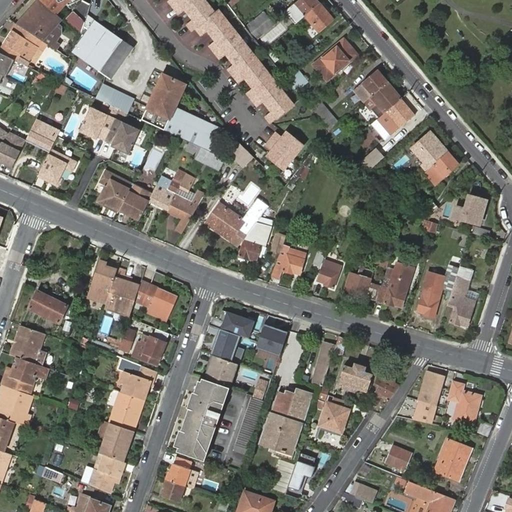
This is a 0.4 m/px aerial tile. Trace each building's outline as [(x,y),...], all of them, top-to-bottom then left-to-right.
[(41,0),(39,0),(18,25),(23,28),(39,38),(43,41),(49,45),(59,51),(62,46),(65,48),(70,41),(62,35),(63,33),(63,26),(59,23),(62,19),(56,13),(41,0)] [(41,0),(56,13),(66,3),(69,6),(81,0),(41,0)] [(204,0),(182,0),(176,5),(182,12),(185,9),(189,14),(205,1),(204,0)] [(305,15),(319,3),(316,0),(298,0),(294,4),(298,7),(291,13),(298,21),(305,16),(305,15)] [(192,19),(189,22),(194,29),(195,28),(214,13),(205,1),(189,14),(192,19)] [(334,20),(319,3),(305,15),(320,32),(334,20)] [(298,7),(294,4),(288,9),(291,13),(298,7)] [(90,5),(83,26),(88,30),(73,52),(111,79),(133,48),(95,21),(101,12),(90,5)] [(176,5),(173,8),(179,14),(182,12),(176,5)] [(214,13),(195,28),(201,36),(207,31),(211,36),(228,22),(218,10),(214,13)] [(264,12),(246,27),(256,40),(274,25),(264,12)] [(194,29),(189,22),(186,24),(192,31),(194,29)] [(237,34),(228,22),(211,36),(215,41),(209,45),(214,52),(237,34)] [(23,28),(18,25),(14,31),(19,34),(23,28)] [(5,43),(0,51),(0,52),(13,59),(14,60),(19,54),(29,61),(38,47),(35,44),(39,38),(23,28),(19,34),(14,31),(8,39),(10,40),(7,45),(5,43)] [(246,46),(237,34),(214,52),(220,59),(226,54),(230,59),(246,46)] [(39,38),(35,44),(38,47),(38,48),(44,52),(49,45),(43,41),(39,38)] [(344,39),(341,41),(348,50),(351,48),(344,39)] [(348,50),(341,41),(313,65),(327,80),(339,70),(357,55),(351,48),(348,50)] [(228,69),(233,76),(256,57),(246,46),(230,59),(234,64),(228,69)] [(268,47),(264,50),(274,63),(278,59),(268,47)] [(5,77),(13,59),(0,52),(0,74),(2,75),(5,77)] [(245,78),(248,82),(265,69),(256,57),(233,76),(239,82),(245,78)] [(298,68),(285,78),(287,79),(296,92),(308,82),(298,68)] [(265,69),(248,82),(252,87),(246,92),(252,99),(275,81),(265,69)] [(385,84),(387,82),(377,70),(362,82),(373,95),(385,84)] [(147,108),(142,119),(160,128),(164,130),(170,119),(175,107),(184,87),(180,82),(175,80),(163,74),(162,74),(147,108)] [(275,81),(252,99),(257,106),(263,101),(267,106),(284,92),(275,81)] [(362,82),(356,88),(366,100),(371,96),(373,95),(362,82)] [(394,90),(387,82),(385,84),(392,92),(394,90)] [(63,95),(67,87),(60,83),(56,91),(63,95)] [(97,99),(131,111),(137,95),(103,83),(97,99)] [(392,92),(385,84),(373,95),(371,96),(366,100),(363,103),(370,111),(371,110),(378,118),(381,115),(385,113),(386,112),(401,99),(394,90),(392,92)] [(293,104),(284,92),(267,106),(271,111),(265,115),(271,122),(293,104)] [(319,98),(309,107),(329,131),(339,123),(319,98)] [(0,99),(0,114),(1,115),(9,107),(0,99)] [(378,118),(378,119),(387,130),(391,135),(415,115),(401,99),(386,112),(385,113),(381,115),(378,118)] [(116,118),(91,107),(80,131),(97,140),(98,137),(105,140),(116,118)] [(183,111),(175,107),(170,119),(164,130),(181,137),(190,141),(201,146),(210,150),(220,128),(213,125),(183,111)] [(183,111),(213,125),(215,121),(197,113),(184,107),(183,111)] [(140,130),(116,118),(105,140),(112,143),(111,146),(129,154),(140,130)] [(26,140),(41,147),(50,151),(51,148),(60,131),(46,124),(36,119),(30,132),(26,140)] [(0,162),(12,168),(26,140),(28,135),(11,128),(11,130),(0,125),(0,162)] [(271,136),(276,130),(271,125),(265,130),(271,136)] [(412,148),(430,132),(427,129),(409,145),(412,148)] [(284,169),(304,145),(288,131),(283,137),(278,132),(266,146),(272,150),(268,156),(284,169)] [(421,164),(426,170),(429,167),(433,164),(447,152),(430,132),(412,148),(422,159),(424,162),(421,164)] [(201,146),(190,141),(186,150),(197,155),(201,146)] [(230,152),(237,159),(246,150),(237,141),(230,152)] [(210,150),(201,146),(197,155),(195,157),(220,169),(226,158),(210,150)] [(78,162),(51,148),(50,151),(38,176),(53,184),(57,176),(60,178),(65,168),(73,172),(78,162)] [(359,161),(371,168),(384,158),(376,149),(366,158),(362,156),(359,161)] [(244,167),(254,157),(246,150),(237,159),(244,167)] [(459,165),(447,152),(433,164),(445,177),(459,165)] [(445,177),(433,164),(429,167),(441,181),(445,177)] [(130,190),(132,184),(106,171),(101,182),(108,185),(104,195),(108,197),(105,202),(104,204),(112,208),(113,206),(120,209),(130,190)] [(186,173),(183,179),(168,210),(182,217),(177,228),(183,231),(190,219),(199,204),(196,203),(199,197),(188,191),(195,178),(186,173)] [(57,176),(53,184),(59,187),(63,179),(60,178),(57,176)] [(157,184),(153,193),(149,201),(168,210),(183,179),(176,176),(169,190),(157,184)] [(102,193),(107,185),(100,181),(95,189),(102,193)] [(120,209),(119,211),(138,220),(149,201),(153,193),(133,183),(132,184),(130,190),(120,209)] [(468,204),(463,203),(462,211),(458,211),(458,219),(479,221),(480,217),(485,217),(487,196),(469,195),(468,204)] [(261,216),(268,207),(257,199),(243,220),(219,203),(206,221),(231,239),(239,245),(243,240),(250,230),(256,223),(257,221),(261,216)] [(421,212),(427,218),(435,212),(438,208),(433,202),(421,212)] [(444,215),(438,208),(435,212),(440,218),(444,215)] [(427,219),(426,229),(438,231),(439,221),(427,219)] [(250,230),(243,240),(244,240),(239,256),(248,259),(249,258),(256,261),(259,252),(261,246),(265,247),(272,226),(257,221),(256,223),(250,230)] [(473,233),(488,237),(490,230),(475,226),(473,233)] [(284,244),(287,238),(287,236),(278,232),(272,249),(281,252),(284,244)] [(284,244),(290,246),(292,240),(287,238),(284,244)] [(320,266),(325,253),(329,241),(323,239),(318,251),(314,264),(320,266)] [(300,274),(306,254),(289,249),(290,246),(284,244),(281,252),(272,277),(279,280),(282,270),(292,273),(293,272),(300,274)] [(388,267),(390,260),(377,256),(375,262),(388,267)] [(323,284),(333,288),(341,265),(324,259),(317,280),(324,283),(323,284)] [(87,296),(107,303),(117,271),(117,270),(106,266),(107,263),(100,260),(87,296)] [(397,265),(392,280),(385,277),(377,301),(384,304),(394,307),(394,306),(401,308),(414,270),(397,265)] [(458,272),(459,268),(449,265),(442,289),(451,292),(456,277),(458,272)] [(451,292),(448,303),(455,305),(450,322),(460,325),(460,323),(467,326),(472,311),(475,302),(463,298),(468,281),(470,281),(474,271),(460,266),(459,268),(458,272),(456,277),(451,292)] [(358,275),(350,272),(344,291),(353,294),(357,295),(366,298),(366,297),(376,300),(381,286),(370,283),(374,271),(372,270),(360,267),(358,275)] [(107,303),(105,307),(130,314),(133,306),(139,288),(140,285),(123,280),(125,275),(127,271),(118,268),(117,270),(117,271),(107,303)] [(141,310),(164,320),(165,318),(168,319),(178,297),(158,288),(151,285),(141,280),(140,285),(139,288),(133,306),(134,307),(140,309),(141,310)] [(425,284),(423,292),(431,294),(432,289),(433,287),(425,284)] [(439,301),(441,292),(432,289),(431,294),(423,292),(421,296),(417,312),(425,314),(424,315),(434,318),(439,301)] [(38,291),(30,308),(59,322),(68,305),(66,304),(61,302),(45,294),(40,292),(38,291)] [(224,321),(221,329),(240,335),(249,338),(255,321),(222,310),(219,320),(224,321)] [(109,336),(113,317),(104,315),(100,334),(109,336)] [(131,325),(128,324),(126,329),(120,348),(129,351),(135,330),(130,329),(131,325)] [(288,332),(264,324),(264,326),(287,334),(288,332)] [(45,334),(21,325),(16,341),(18,342),(13,355),(35,363),(45,334)] [(280,355),(287,334),(264,326),(256,347),(280,355)] [(212,355),(221,329),(219,328),(210,354),(212,355)] [(231,362),(240,335),(221,329),(212,355),(231,362)] [(109,337),(107,342),(120,347),(124,334),(120,333),(118,340),(109,337)] [(147,345),(138,342),(133,355),(153,364),(157,365),(160,359),(161,354),(166,343),(151,336),(150,338),(147,345)] [(140,339),(138,342),(147,345),(150,338),(146,336),(144,341),(140,339)] [(347,339),(339,336),(336,345),(334,353),(342,355),(347,339)] [(313,382),(322,385),(334,353),(336,345),(324,342),(313,382)] [(232,388),(240,365),(231,362),(212,355),(210,354),(202,378),(229,387),(232,388)] [(45,380),(48,368),(17,357),(13,370),(10,377),(5,375),(2,385),(3,385),(30,395),(33,385),(36,376),(45,380)] [(157,371),(136,363),(133,374),(125,371),(121,383),(124,384),(127,385),(124,393),(143,399),(144,400),(147,392),(145,391),(147,385),(149,386),(151,381),(153,381),(157,371)] [(354,369),(344,366),(341,376),(339,382),(345,384),(344,388),(355,391),(356,387),(361,389),(368,391),(369,388),(369,385),(373,375),(363,372),(365,367),(362,366),(362,364),(359,363),(358,365),(355,364),(354,369)] [(425,379),(419,399),(418,400),(419,400),(416,409),(433,415),(436,405),(445,376),(427,370),(425,379)] [(391,398),(399,386),(393,383),(394,383),(392,381),(389,380),(387,380),(386,380),(377,376),(375,383),(378,384),(373,399),(379,402),(381,397),(385,399),(386,396),(391,398)] [(204,461),(229,387),(202,378),(196,393),(177,451),(204,461)] [(414,398),(419,399),(425,379),(420,378),(414,398)] [(464,385),(454,382),(449,399),(459,402),(455,420),(473,425),(481,396),(462,391),(464,385)] [(254,397),(262,400),(266,387),(258,384),(254,396),(254,397)] [(27,412),(33,395),(30,395),(3,385),(0,393),(3,394),(0,401),(4,403),(2,407),(0,412),(0,416),(10,420),(14,422),(23,425),(27,412)] [(121,392),(120,392),(110,422),(111,423),(133,431),(139,414),(138,414),(143,399),(124,393),(121,392)] [(283,445),(282,449),(291,452),(301,424),(309,400),(296,395),(287,392),(286,396),(280,394),(277,401),(275,408),(278,409),(276,416),(271,414),(264,434),(263,438),(283,445)] [(261,413),(265,401),(262,400),(254,397),(250,409),(261,413)] [(66,407),(66,408),(73,410),(77,401),(69,398),(66,407)] [(350,403),(342,400),(340,406),(348,409),(350,403)] [(350,409),(348,409),(340,406),(327,402),(320,424),(342,432),(350,409)] [(257,425),(261,413),(250,409),(246,421),(257,425)] [(23,425),(27,426),(32,414),(27,412),(23,425)] [(0,450),(4,452),(11,431),(7,430),(10,420),(0,416),(0,450)] [(253,436),(257,425),(246,421),(242,433),(253,436)] [(488,436),(492,426),(482,422),(478,432),(488,436)] [(133,431),(111,423),(100,454),(104,455),(123,461),(133,431)] [(238,445),(249,448),(253,436),(242,433),(238,445)] [(261,442),(282,449),(283,445),(263,438),(261,442)] [(461,458),(465,446),(448,438),(434,471),(459,481),(467,461),(461,458)] [(236,451),(247,454),(249,448),(238,445),(236,451)] [(386,462),(405,470),(412,452),(394,445),(386,462)] [(472,448),(465,446),(461,458),(467,461),(472,448)] [(0,483),(1,484),(11,454),(4,452),(0,450),(0,483)] [(104,455),(100,454),(95,469),(99,470),(104,455)] [(300,454),(286,493),(297,497),(304,476),(312,479),(315,468),(312,466),(315,459),(300,454)] [(125,462),(123,461),(104,455),(99,470),(95,469),(87,466),(81,481),(90,484),(90,485),(110,493),(114,482),(115,477),(120,478),(125,462)] [(169,472),(167,480),(185,486),(192,488),(193,488),(199,472),(190,469),(193,462),(176,457),(174,464),(171,472),(169,472)] [(46,466),(43,476),(60,482),(64,474),(46,466)] [(185,486),(167,480),(164,487),(166,487),(163,496),(179,502),(181,495),(185,486)] [(421,495),(420,497),(431,502),(427,511),(449,511),(455,499),(410,481),(407,489),(421,495)] [(355,488),(352,495),(361,498),(364,492),(355,488)] [(270,511),(274,501),(245,491),(237,511),(270,511)] [(361,498),(345,492),(340,499),(360,508),(364,499),(361,498)] [(108,511),(111,506),(93,499),(94,498),(83,494),(78,507),(76,511),(108,511)] [(35,499),(30,511),(42,511),(46,503),(35,499)] [(227,511),(230,502),(222,499),(219,508),(227,511)]
